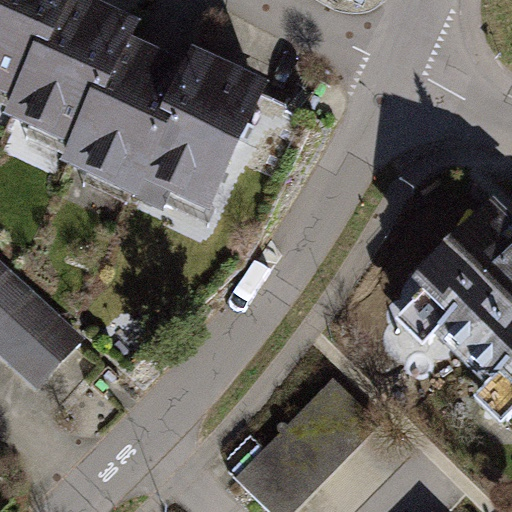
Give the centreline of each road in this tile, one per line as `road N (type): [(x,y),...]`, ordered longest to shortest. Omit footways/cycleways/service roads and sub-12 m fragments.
road 1 (residential): [(77,511),(307,251),(397,74)]
road 2 (residential): [(259,0),(397,74)]
road 3 (residential): [(397,74),(511,129)]
